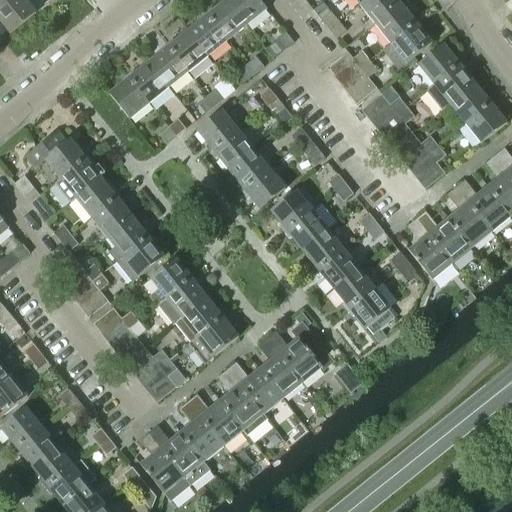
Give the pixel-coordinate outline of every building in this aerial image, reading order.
[(24,0),(11,0),(0,9),(0,21),(10,34),(36,14),(24,0)] [(0,0),(0,9),(11,0),(0,0)] [(227,0),(226,1),(247,26),(267,11),(258,0),(227,0)] [(396,0),(366,0),(359,6),(375,26),(401,5),(396,0)] [(211,9),(205,14),(227,42),(247,26),(226,1),(213,11),(211,9)] [(401,5),(375,26),(391,45),(416,25),(401,5)] [(321,21),(329,31),(338,23),(331,13),(321,21)] [(201,21),(187,32),(208,58),(227,42),(205,14),(199,19),(201,21)] [(338,23),(329,31),(336,40),(346,32),(338,23)] [(391,45),(382,52),(388,60),(397,53),(407,65),(432,45),(416,25),(391,45)] [(166,45),(168,48),(188,73),(208,58),(187,32),(174,43),(172,40),(166,45)] [(276,42),(284,52),(293,44),(286,34),(276,42)] [(161,53),(148,63),(169,89),(188,73),(168,48),(166,45),(159,51),(161,53)] [(443,46),(418,66),(434,86),(460,66),(462,64),(457,58),(455,60),(443,46)] [(327,69),(334,79),(354,63),(352,60),(353,60),(347,53),(327,69)] [(362,53),(353,60),(352,60),(354,63),(360,70),(370,62),(362,53)] [(256,58),(246,66),(254,75),(263,68),(256,58)] [(360,70),(361,72),(367,79),(368,79),(377,71),(370,62),(360,70)] [(127,76),(129,79),(149,104),(169,89),(148,63),(135,74),(133,72),(127,76)] [(334,79),(342,88),(361,72),(360,70),(354,63),(334,79)] [(434,86),(426,93),(442,112),(450,106),(475,85),(465,72),(467,70),(462,64),(460,66),(434,86)] [(254,75),(246,66),(237,73),(245,83),(254,75)] [(342,88),(349,96),(369,80),(368,79),(367,79),(361,72),(342,88)] [(149,104),(129,79),(127,76),(121,82),(123,84),(109,95),(129,120),(149,104)] [(369,80),(349,96),(356,106),(376,89),(369,80)] [(475,85),(450,106),(465,125),(491,105),(475,85)] [(217,90),(207,97),(215,107),(224,99),(217,90)] [(260,98),(267,108),(277,100),(270,91),(260,98)] [(361,112),(369,121),(389,105),(381,96),(361,112)] [(215,107),(207,97),(198,105),(205,114),(215,107)] [(389,107),(396,115),(397,116),(406,108),(399,99),(390,106),(389,107)] [(277,100),(267,108),(275,117),(285,110),(277,100)] [(369,121),(376,131),(396,115),(389,107),(390,106),(389,105),(369,121)] [(491,105),(465,125),(481,145),(507,125),(491,105)] [(397,116),(403,124),(405,125),(414,118),(406,108),(397,116)] [(222,111),(196,132),(212,152),(238,131),(222,111)] [(376,131),(384,140),(403,124),(397,116),(396,115),(376,131)] [(178,121),(168,128),(176,138),(185,130),(178,121)] [(403,124),(384,140),(391,149),(411,133),(405,125),(403,124)] [(176,138),(168,128),(159,136),(166,145),(176,138)] [(291,137),(299,147),(308,139),(301,130),(291,137)] [(238,131),(212,152),(228,171),(253,151),(238,131)] [(45,161),(60,181),(86,160),(70,140),(67,143),(58,132),(26,158),(35,170),(45,161)] [(395,154),(402,163),(422,147),(421,145),(415,138),(395,154)] [(430,138),(421,145),(422,147),(428,155),(438,147),(430,138)] [(308,139),(299,147),(315,167),(325,160),(316,149),(308,139)] [(402,163),(410,172),(429,156),(428,155),(422,147),(402,163)] [(428,155),(429,156),(436,164),(445,157),(438,147),(428,155)] [(511,159),(504,150),(495,157),(511,178),(511,159)] [(253,151),(228,171),(238,185),(236,187),(241,193),(243,191),(269,170),(253,151)] [(410,172),(417,181),(437,165),(436,164),(429,156),(410,172)] [(498,180),(488,188),(511,218),(511,217),(511,178),(495,157),(486,165),(498,180)] [(60,181),(76,200),(102,180),(91,167),(93,165),(88,158),(86,160),(60,181)] [(437,165),(417,181),(425,191),(444,175),(437,165)] [(269,170),(243,191),(259,211),(285,190),(269,170)] [(328,184),(336,193),(345,185),(338,176),(328,184)] [(23,195),(30,205),(40,197),(32,187),(24,177),(15,185),(23,195)] [(76,200),(92,220),(117,199),(102,180),(76,200)] [(465,182),(456,189),(492,234),(511,218),(488,188),(477,197),(465,182)] [(345,185),(336,193),(343,202),(353,195),(345,185)] [(459,211),(448,220),(472,249),(492,234),(456,189),(447,196),(459,211)] [(279,228),(284,234),(312,212),(296,192),(271,212),(282,226),(279,228)] [(40,197),(30,205),(38,214),(47,206),(40,197)] [(92,220),(107,239),(133,219),(117,199),(92,220)] [(292,238),(302,252),(328,231),(312,212),(284,234),(289,241),(292,238)] [(426,213),(417,220),(453,265),(472,249),(448,220),(438,228),(426,213)] [(359,222),(367,232),(376,224),(369,215),(359,222)] [(0,235),(9,229),(3,221),(0,217),(0,235)] [(108,254),(116,264),(123,258),(151,236),(146,230),(144,232),(133,219),(107,239),(115,249),(108,254)] [(453,265),(417,220),(407,228),(419,243),(408,252),(432,281),(453,265)] [(376,224),(367,232),(374,241),(384,234),(376,224)] [(54,234),(61,244),(71,236),(63,227),(54,234)] [(310,267),(316,273),(344,251),(328,231),(302,252),(313,265),(310,267)] [(71,236),(61,244),(69,253),(78,245),(71,236)] [(123,258),(116,264),(132,284),(164,258),(153,244),(156,243),(151,236),(123,258)] [(323,277),(333,291),(359,270),(344,251),(316,273),(321,279),(323,277)] [(11,254),(2,261),(10,271),(19,263),(16,260),(11,254)] [(390,262),(398,271),(408,263),(400,254),(390,262)] [(158,290),(149,298),(156,307),(158,306),(166,300),(194,278),(189,271),(187,273),(176,259),(150,280),(158,290)] [(2,261),(0,262),(0,277),(0,278),(10,271),(2,261)] [(408,263),(398,271),(406,280),(415,273),(408,263)] [(59,282),(66,291),(86,275),(85,273),(79,266),(59,282)] [(94,266),(85,273),(86,275),(92,283),(102,275),(94,266)] [(333,291),(349,310),(375,290),(359,270),(333,291)] [(66,291),(74,300),(94,284),(92,283),(86,275),(66,291)] [(92,283),(94,284),(100,292),(109,285),(102,275),(92,283)] [(166,300),(158,306),(174,326),(175,325),(207,299),(197,286),(199,284),(194,278),(166,300)] [(74,300),(81,309),(101,293),(100,292),(94,284),(74,300)] [(375,290),(349,310),(347,312),(352,319),(354,317),(365,330),(368,328),(374,336),(395,319),(389,311),(391,310),(375,290)] [(101,293),(81,309),(88,319),(108,303),(101,293)] [(207,299),(175,325),(190,344),(197,339),(223,319),(207,299)] [(0,307),(0,322),(0,323),(10,315),(2,306),(0,307)] [(93,325),(101,335),(121,319),(113,309),(93,325)] [(121,320),(128,328),(129,329),(138,322),(131,312),(121,320)] [(10,315),(0,323),(8,332),(17,325),(10,315)] [(190,344),(188,346),(193,353),(204,366),(213,359),(239,339),(228,325),(230,323),(225,317),(223,319),(197,339),(190,344)] [(101,335),(108,344),(128,328),(121,320),(121,319),(101,335)] [(129,329),(135,337),(136,339),(146,331),(138,322),(129,329)] [(276,333),(267,340),(302,385),(323,369),(319,364),(328,357),(302,325),(292,332),(298,339),(288,348),(276,333)] [(108,344),(115,353),(135,337),(129,329),(128,328),(108,344)] [(115,353),(125,365),(144,349),(136,339),(135,337),(115,353)] [(267,340),(258,347),(270,362),(259,371),(283,401),(302,385),(267,340)] [(24,352),(31,362),(41,354),(33,345),(24,352)] [(125,365),(134,376),(154,361),(152,359),(144,349),(125,365)] [(162,351),(152,359),(154,361),(160,368),(169,361),(162,351)] [(41,354),(31,362),(39,371),(48,364),(41,354)] [(134,376),(141,385),(161,370),(160,368),(154,361),(134,376)] [(167,378),(168,379),(176,388),(185,381),(169,361),(160,368),(161,370),(167,378)] [(0,362),(0,386),(12,377),(0,362)] [(236,364),(227,371),(263,416),(283,401),(259,371),(248,379),(236,364)] [(141,385),(148,395),(168,379),(167,378),(161,370),(141,385)] [(227,371),(218,379),(230,394),(220,402),(243,432),(243,433),(247,438),(268,422),(263,416),(227,371)] [(12,377),(0,386),(0,414),(2,417),(28,397),(12,377)] [(168,379),(148,395),(156,404),(176,388),(168,379)] [(60,398),(68,408),(78,400),(70,391),(60,398)] [(197,396),(188,403),(224,448),(243,433),(243,432),(220,402),(209,411),(197,396)] [(78,400),(68,408),(76,417),(85,409),(78,400)] [(188,403),(179,410),(191,425),(180,434),(204,464),(224,448),(188,403)] [(26,408),(0,429),(16,448),(42,428),(26,408)] [(158,427),(148,435),(184,479),(190,487),(210,471),(204,464),(180,434),(170,442),(158,427)] [(42,428),(16,448),(32,468),(58,448),(42,428)] [(92,437),(99,447),(109,439),(101,430),(92,437)] [(148,435),(139,442),(151,457),(140,466),(164,496),(170,503),(190,487),(184,479),(148,435)] [(109,439),(99,447),(107,456),(116,448),(109,439)] [(58,448),(32,468),(43,481),(40,483),(45,489),(48,487),(73,467),(58,448)] [(48,487),(45,489),(50,496),(53,494),(63,507),(89,487),(97,480),(81,461),(73,467),(48,487)] [(123,476),(130,486),(140,478),(132,469),(123,476)] [(140,478),(130,486),(151,511),(156,498),(140,478)] [(89,487),(63,507),(67,511),(96,511),(104,506),(89,487)]
